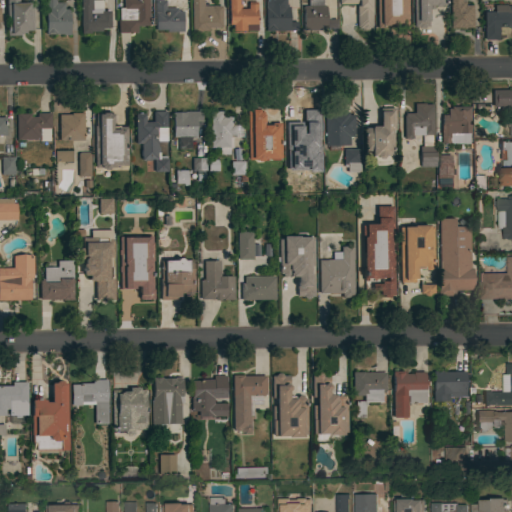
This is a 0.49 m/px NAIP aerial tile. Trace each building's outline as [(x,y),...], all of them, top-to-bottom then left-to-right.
[(18,0),(19,3),(29,3),(29,5),(32,5),(33,30),(25,31),(25,33),(20,33),(20,34),(19,34),(19,35),(7,36),(5,0),(18,0)] [(44,0),(55,0),(55,2),(63,2),(64,9),(67,9),(67,10),(69,10),(69,35),(62,35),(62,34),(45,34),(45,11),(44,11),(44,0)] [(102,0),(102,11),(110,11),(110,27),(101,28),(101,31),(90,32),(90,33),(81,33),(80,0),(102,0)] [(148,0),(148,25),(136,25),(137,33),(118,33),(117,20),(119,20),(119,8),(123,8),(123,0),(148,0)] [(165,0),(165,8),(176,8),(176,12),(182,11),(182,32),(166,32),(166,30),(155,30),(154,0),(165,0)] [(203,0),(203,6),(221,6),(221,27),(208,27),(208,30),(201,31),(201,32),(191,32),(191,0),(203,0)] [(239,0),(239,5),(240,5),(240,8),(239,8),(239,9),(247,9),(247,2),(256,2),(257,31),(232,31),(232,24),(229,25),(228,0),(239,0)] [(265,0),(285,0),(285,5),(287,5),(287,7),(288,7),(289,22),(297,22),(297,31),(265,31),(265,0)] [(302,6),(308,6),(308,0),(322,0),(322,6),(325,5),(326,20),(336,19),(336,28),(322,28),(322,30),(303,31),(302,6)] [(371,0),(372,28),(369,28),(368,30),(362,30),(361,28),(358,28),(358,26),(357,26),(356,4),(338,4),(338,0),(371,0)] [(375,0),(403,0),(404,22),(400,22),(401,26),(387,27),(386,29),(382,29),(381,28),(376,28),(375,0)] [(444,0),(445,3),(446,3),(446,5),(440,5),(440,6),(433,7),(433,9),(428,9),(428,27),(424,27),(424,28),(417,28),(417,27),(414,27),(413,0),(444,0)] [(461,0),(461,2),(465,2),(465,5),(472,5),(473,28),(450,28),(450,0),(461,0)] [(511,5),(511,26),(498,27),(498,39),(484,39),(484,12),(494,12),(494,5),(511,5)] [(511,89),(511,136),(510,136),(510,121),(511,121),(511,106),(492,107),(492,90),(511,89)] [(405,115),(405,113),(414,113),(414,104),(425,103),(425,104),(432,104),(433,135),(432,135),(432,146),(435,146),(435,167),(419,167),(419,146),(422,146),(422,135),(412,135),(412,139),(404,139),(403,115),(405,115)] [(441,124),(441,115),(447,115),(447,109),(451,109),(451,107),(469,106),(470,133),(469,133),(469,143),(441,144),(441,124)] [(370,128),(370,127),(380,126),(379,108),(394,108),(395,130),(391,130),(391,155),(383,156),(383,157),(381,159),(378,159),(375,157),(375,156),(371,156),(371,151),(363,151),(363,128),(370,128)] [(262,110),(263,125),(272,125),(272,123),(280,123),(281,158),(276,158),(276,159),(263,159),(261,161),(256,161),(255,160),(248,160),(247,110),(262,110)] [(306,113),(306,110),(319,110),(319,128),(316,129),(317,129),(307,129),(307,135),(308,144),(289,145),(289,114),(306,113)] [(144,114),(144,122),(153,122),(152,112),(166,111),(166,127),(166,141),(157,141),(157,147),(158,147),(158,152),(159,152),(159,158),(167,158),(167,172),(154,172),(154,159),(141,160),(141,144),(135,144),(135,114),(144,114)] [(177,137),(173,137),(173,117),(172,117),(172,113),(185,112),(202,111),(202,121),(195,121),(196,138),(191,138),(191,149),(178,149),(177,137)] [(222,111),(222,117),(231,117),(231,126),(235,126),(235,135),(230,135),(230,137),(229,137),(229,154),(219,154),(219,147),(210,147),(209,111),(222,111)] [(126,166),(112,166),(112,167),(108,168),(106,169),(102,170),(100,168),(94,168),(93,126),(94,126),(94,112),(110,112),(110,114),(111,114),(111,124),(110,124),(110,126),(118,126),(118,127),(126,126),(126,166)] [(324,113),(348,112),(348,115),(353,115),(354,137),(348,137),(349,145),(325,146),(324,113)] [(16,140),(16,114),(29,114),(29,117),(36,117),(36,113),(50,113),(50,128),(49,128),(49,141),(39,141),(39,139),(16,140)] [(70,114),(70,113),(82,113),(83,141),(68,141),(68,140),(59,140),(58,115),(70,114)] [(511,184),(499,185),(499,178),(496,178),(496,170),(498,170),(498,167),(503,167),(503,160),(500,160),(499,141),(511,141),(511,184)] [(359,149),(359,172),(347,173),(347,167),(343,167),(343,149),(359,149)] [(71,151),(71,162),(54,162),(54,151),(71,151)] [(89,153),(90,176),(77,177),(77,153),(89,153)] [(436,166),(437,166),(437,155),(450,155),(450,167),(451,167),(451,178),(436,178),(436,166)] [(0,157),(14,157),(14,175),(0,175),(0,157)] [(205,158),(206,170),(192,171),(192,158),(205,158)] [(244,161),(244,175),(231,175),(231,161),(244,161)] [(190,170),(190,173),(188,173),(188,185),(183,185),(183,184),(175,184),(175,171),(190,170)] [(301,173),(301,187),(286,187),(286,173),(301,173)] [(483,175),(483,189),(474,189),(473,176),(483,175)] [(511,239),(503,239),(502,228),(497,228),(497,210),(496,210),(496,198),(507,198),(507,195),(511,195),(511,239)] [(0,199),(12,199),(12,203),(16,203),(16,220),(0,220),(0,199)] [(112,199),(112,214),(98,214),(98,199),(112,199)] [(124,207),(123,199),(147,199),(147,207),(124,207)] [(394,296),(390,296),(390,297),(383,297),(383,296),(380,296),(379,291),(372,291),(372,284),(381,284),(381,281),(388,281),(388,279),(374,279),(374,281),(363,281),(363,238),(362,238),(361,225),(365,225),(365,224),(376,224),(376,206),(393,206),(393,228),(389,228),(389,231),(391,231),(391,254),(393,254),(394,296)] [(454,218),(454,227),(469,226),(470,268),(472,268),(472,290),(455,290),(455,296),(438,296),(438,289),(439,289),(438,268),(439,268),(439,218),(454,218)] [(413,227),(413,226),(428,225),(428,226),(433,226),(433,266),(431,266),(431,268),(429,270),(426,270),(424,268),(423,268),(423,269),(415,269),(416,279),(414,279),(414,282),(400,282),(399,227),(413,227)] [(111,230),(111,239),(112,239),(113,258),(108,258),(109,279),(113,279),(113,300),(95,301),(94,280),(89,280),(89,276),(82,276),(82,264),(84,264),(84,262),(84,259),(85,257),(87,256),(80,258),(80,248),(82,248),(82,238),(90,238),(90,230),(111,230)] [(252,232),(252,260),(237,260),(237,232),(252,232)] [(313,266),(309,266),(309,274),(313,274),(313,296),(310,296),(308,299),(305,299),(303,297),(296,296),(296,287),(295,286),(295,283),(297,281),(297,277),(290,277),(290,274),(289,274),(287,276),(284,276),(281,274),(279,274),(278,239),(282,239),(282,237),(298,236),(298,238),(312,238),(313,266)] [(353,298),(341,298),(341,293),(319,294),(318,260),(332,260),(332,252),(340,252),(340,247),(352,246),(353,298)] [(0,268),(12,268),(12,255),(33,255),(33,277),(29,278),(29,300),(0,300),(0,268)] [(511,298),(478,298),(478,273),(506,272),(506,256),(511,256),(511,298)] [(152,257),(153,298),(142,298),(142,297),(132,297),(132,299),(119,299),(118,258),(152,257)] [(160,279),(160,260),(175,260),(178,258),(181,258),(183,260),(192,260),(192,280),(190,280),(191,285),(192,285),(192,293),(190,295),(186,296),(184,294),(184,293),(179,293),(179,299),(160,300),(160,279)] [(39,299),(39,278),(43,278),(43,267),(57,267),(57,260),(72,260),(73,300),(61,300),(61,299),(39,299)] [(222,300),(222,299),(219,299),(220,300),(213,300),(213,299),(199,299),(199,279),(203,279),(203,261),(219,260),(219,277),(233,276),(233,300),(222,300)] [(240,284),(243,284),(243,277),(274,276),(275,299),(240,300),(240,284)] [(419,294),(419,285),(434,284),(434,294),(430,294),(429,296),(425,296),(423,294),(419,294)] [(483,392),(510,391),(509,374),(506,374),(505,363),(511,363),(511,404),(483,405),(483,392)] [(392,391),(393,391),(393,377),(392,377),(392,371),(403,371),(403,373),(405,373),(405,374),(413,374),(413,372),(424,372),(425,403),(406,403),(407,417),(392,417),(392,391)] [(465,396),(448,397),(448,401),(432,402),(432,390),(433,390),(432,372),(464,371),(465,396)] [(385,372),(385,392),(381,392),(381,402),(364,402),(364,417),(355,417),(354,401),(363,401),(363,395),(352,395),(351,372),(363,372),(363,373),(385,372)] [(271,406),(275,406),(275,398),(271,399),(271,376),(274,376),(276,374),(280,373),(283,376),(289,376),(289,385),(290,386),(289,389),(288,391),(288,396),(294,396),(294,398),(295,398),(297,396),(302,396),(304,399),(306,399),(307,435),(302,435),(302,437),(287,438),(287,435),(272,436),(271,406)] [(311,405),(316,405),(316,397),(311,397),(311,376),(314,376),(316,373),(320,373),(322,376),(329,376),(330,389),(328,390),(328,395),(335,395),(335,397),(337,395),(341,395),(342,396),(346,396),(347,432),(342,432),(342,435),(327,435),(327,434),(312,434),(311,405)] [(243,375),(243,376),(265,376),(265,394),(263,394),(263,395),(261,396),(261,404),(251,405),(251,416),(249,416),(249,425),(250,426),(250,430),(247,433),(244,433),(243,432),(239,432),(239,430),(232,430),(231,375),(243,375)] [(226,416),(198,416),(198,411),(190,411),(190,397),(192,397),(191,381),(201,380),(201,379),(212,379),(212,376),(225,376),(226,416)] [(180,424),(151,424),(150,400),(152,400),(152,378),(181,378),(182,399),(179,399),(180,412),(180,424)] [(107,424),(94,424),(93,402),(80,402),(80,405),(70,406),(70,385),(79,385),(79,383),(91,383),(91,380),(106,379),(107,424)] [(67,450),(35,451),(35,443),(31,443),(30,400),(33,400),(34,398),(41,398),(42,400),(45,400),(45,402),(50,402),(50,383),(54,383),(56,381),(61,381),(63,383),(66,383),(67,450)] [(27,415),(8,415),(8,409),(5,409),(5,415),(0,415),(0,386),(11,386),(11,382),(26,382),(27,415)] [(146,403),(145,403),(145,418),(146,418),(146,429),(132,429),(132,433),(131,436),(125,436),(123,434),(123,431),(116,431),(116,429),(111,429),(110,390),(129,390),(129,387),(139,387),(139,390),(146,390),(146,403)] [(511,461),(505,461),(505,447),(510,447),(510,445),(511,445),(511,442),(503,442),(503,419),(499,419),(499,427),(490,427),(484,431),(481,431),(478,427),(478,422),(475,422),(475,410),(490,410),(490,411),(511,411),(511,461)] [(465,475),(444,475),(444,447),(465,447),(465,475)] [(175,474),(158,475),(158,455),(174,454),(175,474)] [(265,467),(265,477),(235,478),(234,468),(265,467)] [(354,511),(354,494),(376,493),(376,511),(354,511)] [(328,511),(336,510),(336,507),(334,507),(334,498),(335,498),(335,495),(349,494),(349,498),(348,498),(348,511),(328,511)] [(209,511),(209,504),(209,497),(224,497),(224,504),(232,503),(232,511),(209,511)] [(507,511),(470,511),(470,504),(479,504),(478,499),(491,499),(491,498),(504,497),(504,499),(507,499),(507,511)] [(393,511),(393,500),(396,500),(396,498),(413,498),(413,499),(424,499),(424,511),(393,511)] [(105,511),(106,501),(119,501),(118,511),(105,511)] [(156,511),(123,511),(123,501),(136,501),(136,511),(145,511),(145,503),(156,503),(156,511)] [(430,511),(430,503),(457,502),(457,504),(466,504),(466,511),(430,511)] [(8,511),(8,503),(26,503),(26,511),(8,511)] [(165,504),(165,503),(181,503),(181,504),(192,504),(192,511),(161,511),(161,504),(165,504)] [(276,511),(276,504),(291,503),(291,507),(296,507),(296,511),(276,511)]
